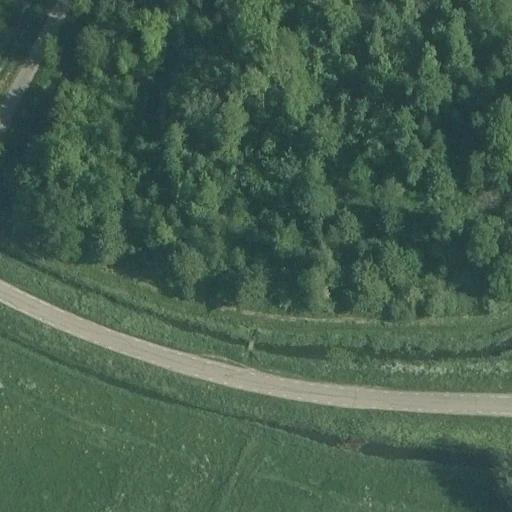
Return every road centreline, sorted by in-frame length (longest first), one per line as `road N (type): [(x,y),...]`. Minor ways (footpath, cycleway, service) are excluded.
road 1 (tertiary): [(511,405),(355,400),(228,377),(0,292)]
road 2 (tertiary): [(0,129),(73,0)]
